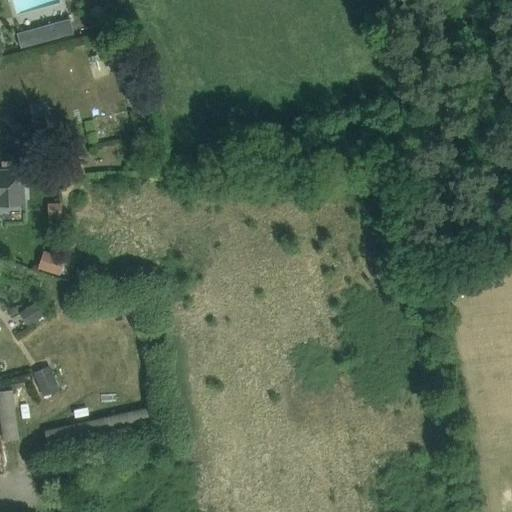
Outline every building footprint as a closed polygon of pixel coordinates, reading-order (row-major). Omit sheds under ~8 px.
[(30,23),(33,37),(88,26),(85,12),(30,23)] [(84,175),(78,147),(62,151),(69,179),(84,175)] [(0,205),(26,205),(25,170),(0,170),(0,205)] [(63,217),(62,202),(52,202),(52,218),(63,217)] [(59,275),(64,256),(52,252),(45,271),(59,275)] [(38,300),(20,312),(29,325),(47,313),(38,300)] [(60,359),(49,364),(57,384),(69,379),(60,359)] [(146,416),(167,414),(166,405),(144,407),(146,416)]
